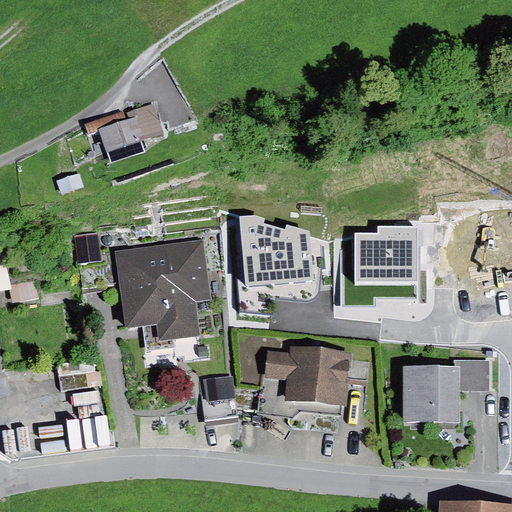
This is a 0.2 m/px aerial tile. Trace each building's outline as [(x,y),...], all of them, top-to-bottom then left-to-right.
[(144,117),(99,131),(107,155),(152,140),(144,117)] [(80,175),(58,182),(62,196),(85,189),(80,175)] [(256,216),(240,217),(246,287),(314,281),(310,232),(287,225),(286,230),(265,223),(266,219),(256,216)] [(420,226),(380,226),(380,234),(355,234),(356,284),(420,284),(420,226)] [(99,238),(76,240),(78,263),(101,261),(99,238)] [(203,244),(118,256),(128,331),(156,327),(159,344),(199,339),(194,303),(211,301),(203,244)] [(0,250),(0,294),(12,292),(11,286),(2,250),(0,250)] [(39,300),(35,281),(11,286),(12,292),(14,304),(39,300)] [(292,355),(268,352),(265,380),(288,382),(286,403),(347,409),(353,355),(292,349),(292,355)] [(454,362),(454,370),(460,370),(460,393),(489,393),(489,362),(454,362)] [(41,367),(5,371),(7,384),(43,381),(41,367)] [(454,370),(404,369),(404,425),(460,425),(460,393),(460,370),(454,370)] [(232,374),(203,379),(206,397),(202,398),(206,424),(239,419),(232,374)]
